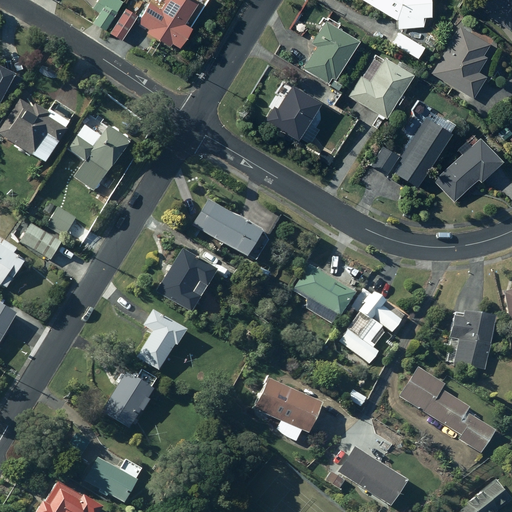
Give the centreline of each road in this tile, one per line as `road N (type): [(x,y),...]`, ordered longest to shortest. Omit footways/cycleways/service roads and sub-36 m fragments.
road 1 (residential): [(193,122),(0,441)]
road 2 (residential): [(511,230),(456,247),(381,235),(193,122)]
road 3 (residential): [(0,2),(193,122)]
road 4 (residential): [(265,0),(193,122)]
